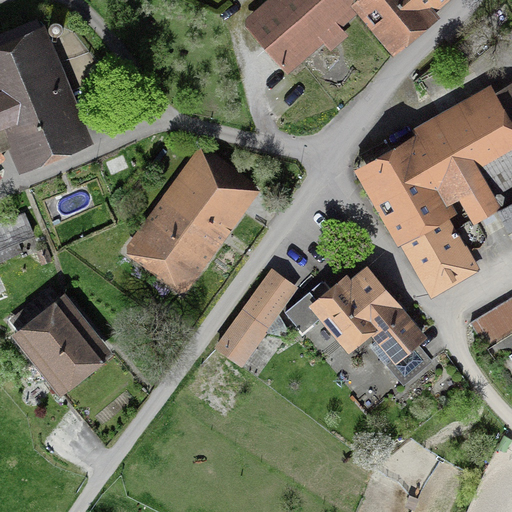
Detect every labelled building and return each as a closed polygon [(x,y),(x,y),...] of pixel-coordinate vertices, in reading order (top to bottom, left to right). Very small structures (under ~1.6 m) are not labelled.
[(346,0),(275,0),(251,22),(289,65),(313,44),(317,48),(326,40),(323,36),(354,9),(346,0)] [(363,0),(396,38),(435,6),(431,1),(432,0),(363,0)] [(0,122),(10,118),(28,160),(78,140),(30,25),(0,37),(0,122)] [(511,89),(367,172),(434,289),(476,265),(464,246),(459,249),(452,236),(458,233),(456,229),(450,233),(437,211),(447,206),(444,200),(444,199),(438,188),(452,180),(459,191),(460,191),(474,215),(496,202),(498,206),(511,198),(511,89)] [(137,244),(180,275),(240,193),(203,165),(158,225),(154,222),(137,244)] [(511,207),(501,213),(511,232),(511,207)] [(24,214),(0,224),(0,261),(23,252),(18,241),(33,235),(24,214)] [(375,319),(372,321),(377,328),(374,331),(395,357),(388,364),(404,383),(431,361),(415,341),(421,336),(394,303),(396,301),(372,272),(350,290),(375,319)] [(262,330),(292,289),(271,273),(217,347),(241,364),(265,332),(262,330)] [(375,319),(350,290),(346,284),(334,294),(322,280),(285,311),(302,332),(326,312),(330,317),(328,319),(328,326),(335,328),(337,326),(349,340),(372,321),(375,319)] [(14,319),(63,381),(100,352),(51,290),(14,319)] [(511,331),(511,296),(470,322),(486,348),(511,331)]
